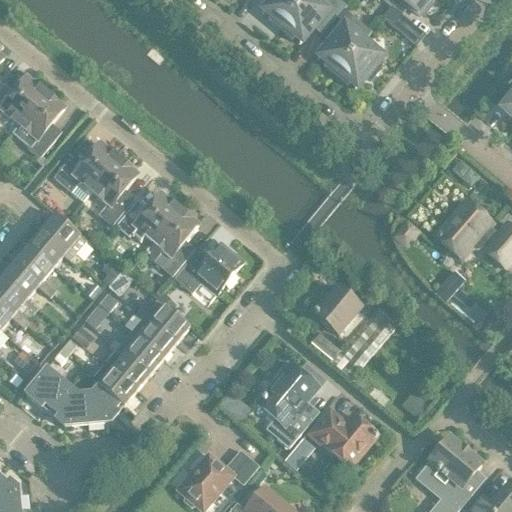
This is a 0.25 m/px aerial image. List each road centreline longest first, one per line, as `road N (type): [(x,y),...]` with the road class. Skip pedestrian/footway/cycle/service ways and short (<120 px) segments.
road 1 (residential): [(250,314),(287,267),(0,25)]
road 2 (residential): [(186,0),(363,152),(410,99)]
road 3 (residential): [(250,314),(127,458),(95,459),(72,487)]
road 4 (residential): [(416,450),(250,314)]
road 5 (residential): [(511,185),(410,99)]
road 6 (residential): [(410,99),(490,0)]
road 7 (residential): [(511,458),(462,415),(416,450)]
